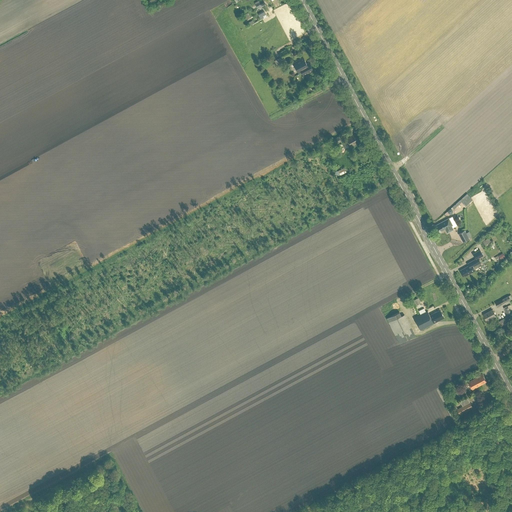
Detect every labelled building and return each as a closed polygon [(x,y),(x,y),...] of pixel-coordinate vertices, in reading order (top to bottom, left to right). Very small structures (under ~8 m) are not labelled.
[(266,6),(262,0),(258,0),(254,2),(257,8),(261,7),(262,8),(266,6)] [(290,54),(287,49),(279,53),(284,62),(287,60),(285,57),(290,54)] [(307,64),(303,57),(293,63),(298,73),(301,71),(303,75),(313,70),(309,62),(307,64)] [(361,140),(357,133),(345,139),(345,140),(343,142),(346,147),(348,146),(349,147),(361,140)] [(342,140),(340,136),(333,139),(336,145),(341,142),(340,141),(342,140)] [(471,198),(467,193),(452,207),(454,208),(461,201),(464,205),(471,198)] [(386,202),(381,205),(389,221),(395,218),(386,202)] [(452,224),(449,218),(437,224),(438,225),(436,225),(439,231),(445,228),(446,230),(449,231),(451,230),(452,227),(451,225),(452,224)] [(469,238),(465,230),(458,233),(463,242),(469,238)] [(379,238),(386,252),(392,249),(386,234),(379,238)] [(482,255),(479,250),(472,254),(475,259),(467,263),(468,265),(460,270),(463,275),(464,274),(465,275),(475,270),(474,268),(481,265),(479,262),(480,262),(477,258),(482,255)] [(511,299),(509,295),(495,302),(498,306),(511,299)] [(444,317),(440,309),(429,314),(427,310),(414,317),(420,329),(434,323),(434,322),(444,317)] [(496,315),(492,309),(483,313),(486,319),(487,319),(488,321),(492,319),(491,318),(496,315)] [(415,334),(402,310),(386,318),(399,342),(415,334)] [(511,320),(507,315),(498,322),(501,326),(511,320)] [(484,376),(482,373),(477,376),(478,377),(469,382),(473,389),(483,383),(486,381),(484,376)] [(475,411),(467,397),(460,402),(463,406),(457,409),(460,414),(465,411),(468,416),(475,411)]
